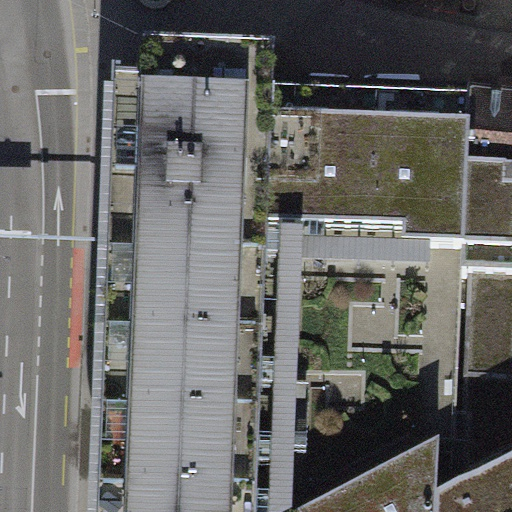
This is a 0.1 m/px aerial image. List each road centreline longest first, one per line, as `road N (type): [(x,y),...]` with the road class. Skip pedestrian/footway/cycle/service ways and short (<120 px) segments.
road 1 (primary): [(7,511),(15,72)]
road 2 (residential): [(511,53),(228,0)]
